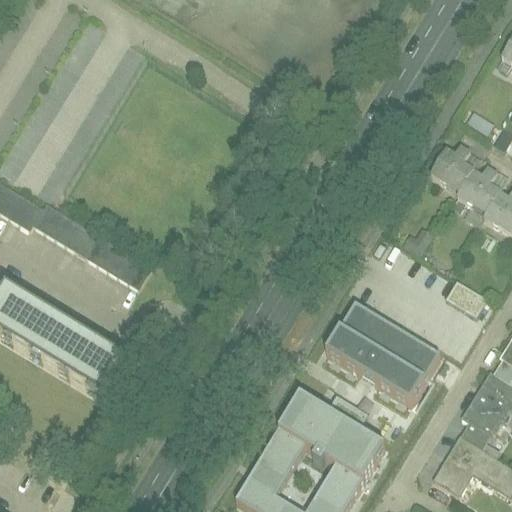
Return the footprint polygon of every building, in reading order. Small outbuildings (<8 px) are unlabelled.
[(89,26),(80,48),(95,55),(104,33),(89,26)] [(511,49),(502,65),(511,70),(511,49)] [(0,56),(0,80),(10,62),(0,56)] [(511,138),(504,133),(493,150),(503,156),(511,142),(511,138)] [(447,155),(433,178),(466,195),(462,202),(492,219),(488,226),(511,238),(511,209),(500,203),(505,195),(476,181),(479,174),(447,155)] [(0,218),(139,295),(151,272),(0,188),(0,218)] [(416,234),(405,252),(419,260),(429,242),(416,234)] [(474,318),(482,303),(454,289),(447,304),(474,318)] [(0,303),(0,343),(109,408),(131,371),(5,296),(1,304),(0,303)] [(357,314),(328,364),(417,416),(435,385),(430,382),(441,363),(357,314)] [(511,351),(494,382),(489,379),(463,426),(468,429),(435,488),(461,504),(473,484),(511,505),(511,472),(497,465),(505,451),(494,445),(509,418),(511,419),(511,351)] [(298,387),(231,500),(252,511),(348,511),(390,441),(298,387)]
